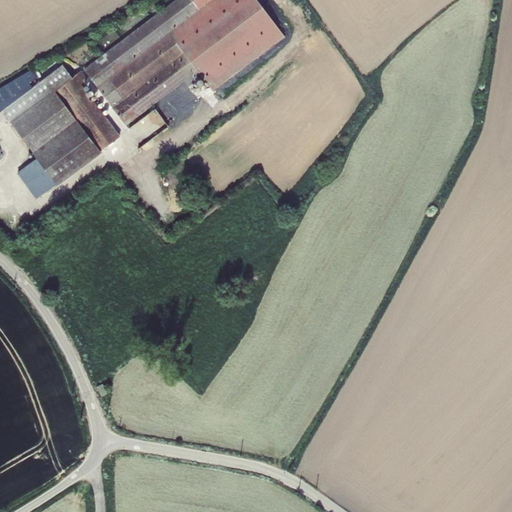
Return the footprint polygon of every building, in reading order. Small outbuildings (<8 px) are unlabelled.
[(219,86),(289,30),(264,0),(178,0),(101,60),(143,113),(203,66),(219,86)] [(68,68),(52,80),(100,145),(112,136),(71,82),(75,79),(68,68)] [(0,163),(0,162),(0,109),(2,108),(0,105),(35,84),(29,76),(0,92),(0,163)] [(100,145),(52,80),(11,110),(45,155),(31,166),(50,191),(62,183),(64,183),(105,151),(100,145)] [(145,145),(174,121),(162,106),(132,129),(145,145)]
